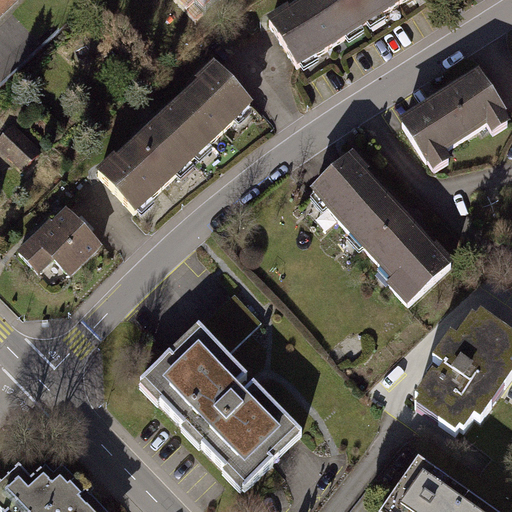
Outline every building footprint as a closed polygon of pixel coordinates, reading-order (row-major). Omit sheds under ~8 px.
[(6,0),(0,0),(0,25),(16,9),(6,0)] [(199,0),(210,11),(221,0),(199,0)] [(343,0),(316,0),(266,32),(299,82),(368,38),(343,0)] [(343,0),(368,38),(426,0),(343,0)] [(214,69),(154,125),(201,174),(261,118),(214,69)] [(480,77),(401,128),(430,173),(509,120),(480,77)] [(29,125),(14,143),(46,170),(61,153),(29,125)] [(154,125),(95,181),(141,231),(201,174),(154,125)] [(311,207),(360,262),(404,223),(354,169),(311,207)] [(0,191),(0,210),(10,201),(0,191)] [(67,216),(21,264),(57,299),(103,251),(67,216)] [(360,262),(409,316),(453,277),(404,223),(360,262)] [(203,334),(230,358),(263,322),(237,298),(203,334)] [(511,350),(466,321),(409,409),(469,448),(511,382),(511,350)] [(196,344),(144,395),(243,497),(295,446),(196,344)] [(103,511),(45,463),(8,508),(13,511),(103,511)] [(473,511),(420,475),(394,511),(473,511)]
